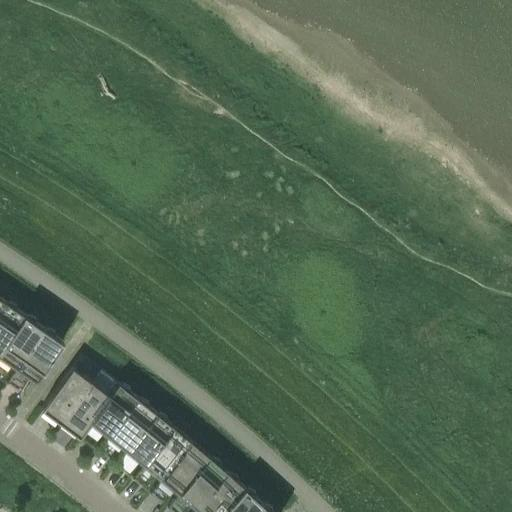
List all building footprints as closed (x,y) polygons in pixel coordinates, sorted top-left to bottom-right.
[(0,305),(0,346),(24,312),(4,299),(0,305)] [(0,346),(0,354),(15,365),(43,325),(24,312),(0,346)] [(62,339),(43,325),(15,365),(35,378),(62,339)] [(41,406),(59,420),(100,366),(80,352),(41,406)] [(59,420),(78,433),(118,380),(100,366),(59,420)] [(90,419),(107,432),(137,395),(118,380),(78,433),(78,434),(90,419)] [(107,432),(125,447),(155,409),(137,395),(107,432)] [(125,447),(143,461),(173,424),(155,409),(125,447)] [(143,461),(160,476),(191,439),(173,424),(143,461)] [(160,476),(178,490),(209,454),(193,440),(191,439),(160,476)] [(178,490),(195,505),(226,469),(209,454),(178,490)] [(195,505),(202,511),(219,511),(244,484),(226,469),(195,505)] [(250,511),(261,500),(244,484),(219,511),(250,511)] [(250,511),(274,511),(261,500),(250,511)]
